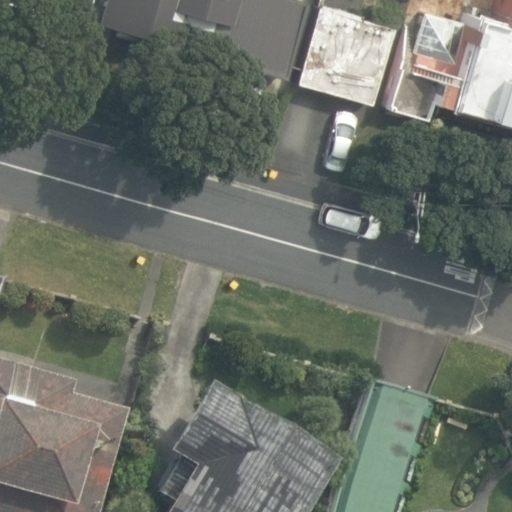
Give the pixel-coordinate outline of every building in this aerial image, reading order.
[(85,0),(81,19),(122,30),(130,0),(85,0)] [(511,0),(493,0),(488,20),(463,14),(447,81),(431,77),(425,101),(511,123),(511,0)] [(295,81),(367,101),(387,25),(315,5),(295,81)] [(0,511),(91,511),(118,413),(62,398),(66,383),(0,365),(0,291),(3,280),(0,279),(0,511)] [(389,511),(422,399),(376,385),(335,511),(389,511)] [(296,511),(325,465),(201,390),(159,459),(184,474),(160,511),(296,511)]
